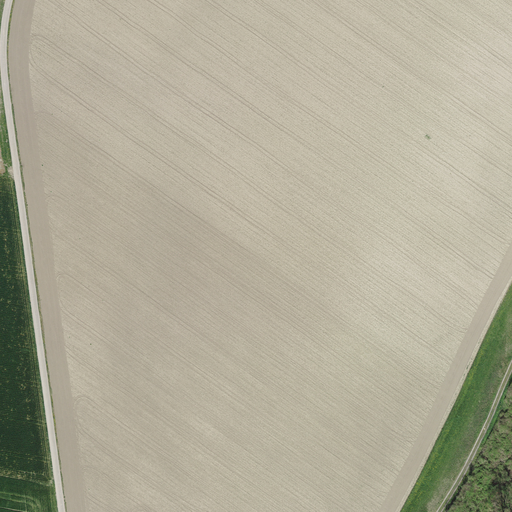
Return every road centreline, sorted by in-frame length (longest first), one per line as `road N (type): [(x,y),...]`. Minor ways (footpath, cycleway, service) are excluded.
road 1 (track): [(62,511),(0,39)]
road 2 (track): [(438,511),(511,365)]
